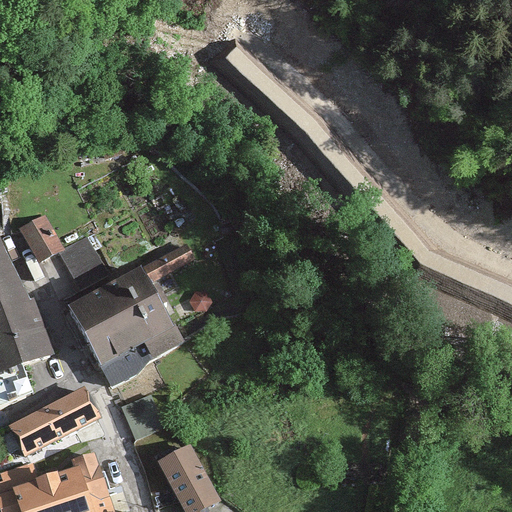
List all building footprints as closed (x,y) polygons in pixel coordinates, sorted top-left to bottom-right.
[(46,219),(22,234),(43,268),(67,252),(46,219)] [(89,244),(64,260),(80,286),(105,271),(89,244)] [(194,263),(186,250),(147,273),(155,286),(194,263)] [(9,254),(0,257),(0,384),(54,361),(9,254)] [(144,275),(72,317),(115,392),(187,351),(144,275)] [(88,393),(14,432),(30,463),(105,425),(88,393)] [(153,399),(124,411),(138,446),(167,434),(153,399)] [(196,511),(218,500),(192,456),(166,471),(189,511),(196,511)] [(74,476),(0,500),(0,503),(2,511),(116,511),(98,459),(71,468),(74,476)]
